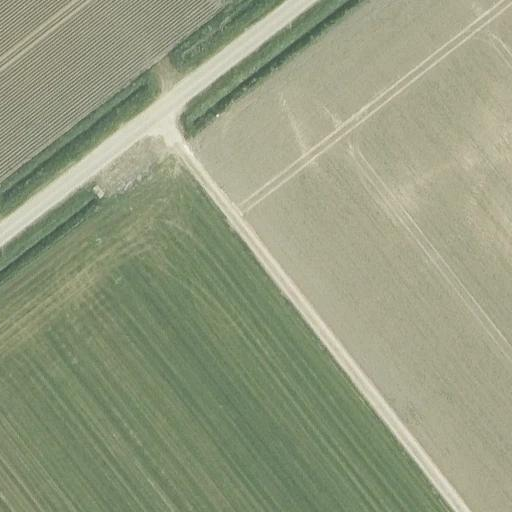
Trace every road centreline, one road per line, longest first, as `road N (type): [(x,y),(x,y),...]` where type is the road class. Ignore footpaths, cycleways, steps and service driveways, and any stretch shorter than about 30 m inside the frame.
road 1 (track): [(461,511),(153,117)]
road 2 (unclassified): [(0,236),(304,0)]
